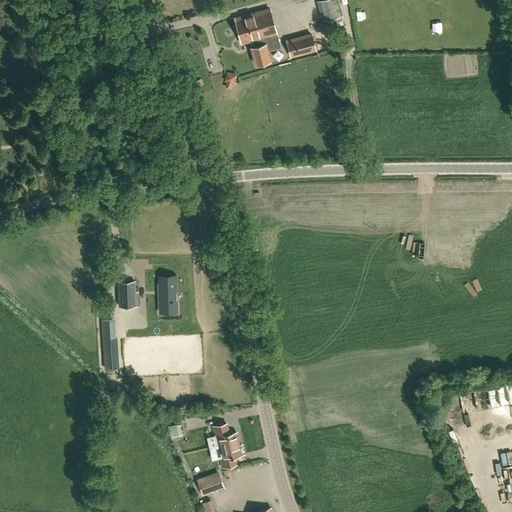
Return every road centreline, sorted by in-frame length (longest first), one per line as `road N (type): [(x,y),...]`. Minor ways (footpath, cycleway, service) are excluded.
road 1 (tertiary): [(290,511),(214,181)]
road 2 (unclassified): [(214,181),(511,168)]
road 3 (unclassified): [(0,217),(214,181)]
road 4 (tertiary): [(214,181),(136,0)]
